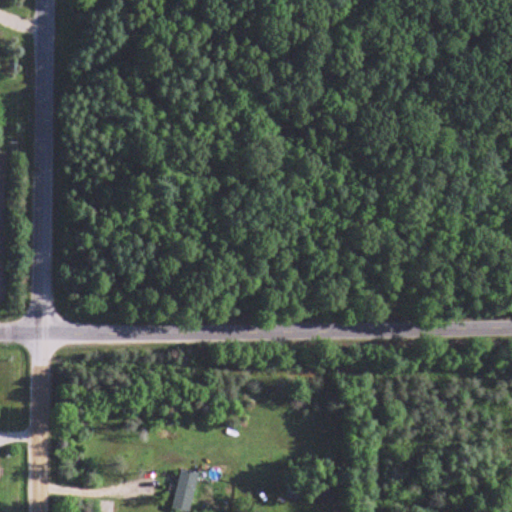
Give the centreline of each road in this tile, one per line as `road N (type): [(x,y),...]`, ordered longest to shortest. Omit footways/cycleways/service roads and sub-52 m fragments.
road 1 (residential): [(511,330),(0,335)]
road 2 (residential): [(41,336),(46,0)]
road 3 (residential): [(37,511),(41,336)]
